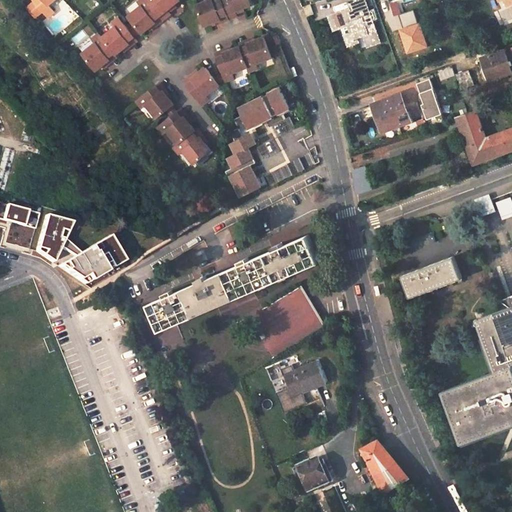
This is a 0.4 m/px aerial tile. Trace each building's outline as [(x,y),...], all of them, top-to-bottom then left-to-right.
[(64,0),(34,0),(50,18),(68,4),(64,0)] [(141,4),(129,14),(138,25),(142,30),(144,32),(150,27),(156,22),(155,20),(161,14),(149,0),(139,0),(139,1),(141,4)] [(149,0),(161,14),(175,3),(178,0),(149,0)] [(212,0),(213,1),(198,7),(204,23),(206,28),(214,25),(222,22),(221,19),(228,16),(222,0),(212,0)] [(229,16),(244,10),(253,6),(250,0),(222,0),(228,16),(229,16)] [(348,9),(329,16),(334,30),(347,25),(350,33),(345,34),(350,44),(358,41),(357,36),(365,33),(369,45),(380,41),(364,0),(361,0),(351,4),(355,14),(351,15),(348,9)] [(165,19),(172,13),(171,11),(177,6),(175,3),(161,14),(165,19)] [(231,21),(246,15),(244,10),(229,16),(231,21)] [(151,30),(165,19),(161,14),(155,20),(156,22),(150,27),(151,30)] [(215,28),(231,21),(229,16),(228,16),(221,19),(222,22),(214,25),(215,28)] [(103,37),(115,52),(117,54),(125,47),(129,43),(130,43),(130,42),(129,41),(135,36),(131,31),(119,17),(112,23),(115,27),(103,37)] [(142,30),(138,25),(134,28),(138,34),(141,32),(142,30)] [(257,62),(273,56),(263,32),(253,36),(246,39),(247,40),(241,43),(249,65),(251,69),(258,66),(257,62)] [(96,42),(84,52),(97,69),(104,63),(111,58),(110,57),(115,52),(103,37),(100,33),(93,38),(96,42)] [(252,33),(237,39),(239,40),(240,41),(241,43),(247,40),(246,39),(253,36),(252,33)] [(126,50),(139,40),(135,36),(129,41),(130,42),(130,43),(129,43),(125,47),(126,50)] [(229,41),(214,47),(216,53),(223,51),(222,48),(230,45),(229,41)] [(216,53),(224,74),(227,79),(234,76),(232,72),(249,65),(241,43),(240,41),(230,45),(222,48),(223,51),(216,53)] [(481,57),(488,78),(511,71),(503,48),(481,57)] [(107,66),(118,56),(117,54),(115,52),(110,57),(111,58),(104,63),(107,66)] [(189,85),(204,104),(210,99),(207,95),(220,85),(218,82),(217,78),(208,67),(202,72),(195,77),(196,79),(189,85)] [(199,69),(185,80),(189,85),(196,79),(195,77),(202,72),(199,69)] [(429,79),(415,84),(428,120),(443,114),(429,79)] [(160,92),(163,90),(168,98),(171,96),(160,82),(155,86),(160,92)] [(157,117),(167,109),(172,105),(173,104),(168,98),(163,90),(160,92),(155,86),(137,101),(143,108),(146,104),(157,117)] [(413,123),(421,121),(414,87),(402,90),(407,113),(410,112),(413,123)] [(239,196),(260,188),(250,166),(256,163),(249,148),(257,145),(253,134),(245,137),(242,132),(293,111),(285,90),(242,108),(245,115),(237,118),(241,127),(233,131),(237,140),(233,142),(237,153),(229,156),(233,167),(225,170),(227,175),(230,174),(239,196)] [(375,108),(382,128),(408,118),(400,98),(375,108)] [(191,121),(181,108),(177,111),(182,118),(184,117),(189,123),(191,121)] [(461,126),(465,125),(468,133),(471,141),(485,136),(483,130),(475,108),(456,114),(461,126)] [(172,115),(158,127),(164,134),(167,131),(177,143),(193,131),(194,129),(189,123),(184,117),(182,118),(177,111),(172,115)] [(200,136),(205,143),(208,141),(196,128),(194,129),(193,131),(198,137),(200,136)] [(183,150),(193,163),(210,149),(205,143),(200,136),(198,137),(193,131),(177,143),(174,146),(179,153),(183,150)] [(505,140),(501,131),(485,136),(471,141),(477,156),(488,151),(495,148),(497,153),(509,148),(509,147),(511,146),(511,143),(510,139),(505,140)] [(366,177),(365,170),(353,172),(355,180),(366,177)] [(359,194),(370,192),(366,177),(355,180),(359,194)] [(489,193),(474,200),(481,217),(496,210),(489,193)] [(502,219),(511,215),(511,198),(511,196),(496,201),(502,219)] [(32,248),(87,281),(92,278),(123,260),(106,230),(88,240),(84,239),(71,246),(64,235),(69,216),(43,210),(40,215),(38,211),(29,209),(21,204),(0,198),(0,218),(7,223),(4,235),(8,242),(28,246),(35,236),(32,248)] [(158,332),(319,262),(308,235),(284,246),(282,243),(273,247),(274,249),(249,260),(248,257),(239,261),(241,264),(206,279),(205,276),(196,279),(198,282),(172,293),(171,290),(162,294),(163,297),(146,305),(158,332)] [(451,258),(401,276),(412,307),(463,288),(451,258)] [(301,284),(244,318),(269,359),(325,326),(301,284)] [(511,306),(475,320),(495,372),(441,393),(461,444),(511,423),(511,367),(511,365),(511,364),(511,306)] [(282,376),(290,397),(325,383),(317,362),(282,376)] [(400,472),(374,445),(359,453),(384,500),(409,483),(400,472)] [(297,468),(307,492),(331,481),(325,469),(322,471),(317,458),(297,468)]
